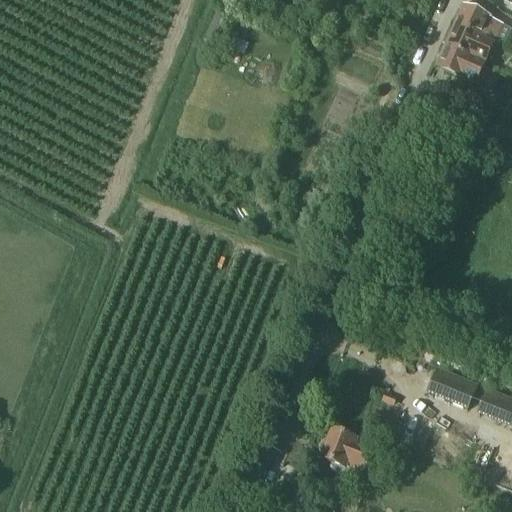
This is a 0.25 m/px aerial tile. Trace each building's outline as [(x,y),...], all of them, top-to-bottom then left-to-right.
[(295,0),(293,6),(306,11),(310,0),(295,0)] [(457,26),(496,43),(503,28),(493,23),(493,21),(469,10),(468,12),(465,11),(457,26)] [(447,46),(487,63),(496,43),(457,26),(447,46)] [(447,46),(438,64),(437,68),(476,86),(487,63),(447,46)] [(429,396),(467,413),(477,389),(438,373),(429,396)] [(479,417),(511,430),(511,403),(489,393),(479,417)] [(333,434),(322,462),(332,466),(330,471),(343,475),(345,471),(347,468),(365,474),(373,452),(355,445),(356,442),(333,434)]
